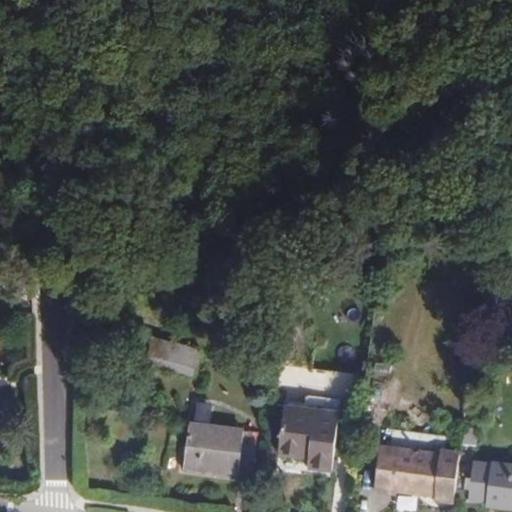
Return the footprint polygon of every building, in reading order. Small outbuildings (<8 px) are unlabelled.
[(322,268),(309,268),(309,285),(322,285),(322,268)] [(23,270),(5,271),(5,282),(23,282),(23,270)] [(97,289),(97,304),(130,304),(130,289),(97,289)] [(295,332),(285,331),(284,340),(294,342),(295,332)] [(183,371),(186,348),(155,338),(148,361),(183,371)] [(199,351),(186,348),(183,371),(192,374),(199,351)] [(313,352),(302,351),(300,368),(312,369),(313,352)] [(391,364),(376,362),(374,371),(390,373),(391,364)] [(305,393),(303,405),(341,410),(342,398),(305,393)] [(341,410),(303,405),(285,403),(279,452),(309,456),(307,466),(333,469),(341,410)] [(246,430),(190,423),(184,466),(240,473),(240,474),(253,475),(259,432),(246,430)] [(465,427),(463,437),(475,438),(477,429),(465,427)] [(454,502),(460,451),(441,449),(441,454),(381,447),(373,491),(435,497),(435,499),(454,502)] [(511,465),(492,462),(487,505),(511,507),(511,465)]
